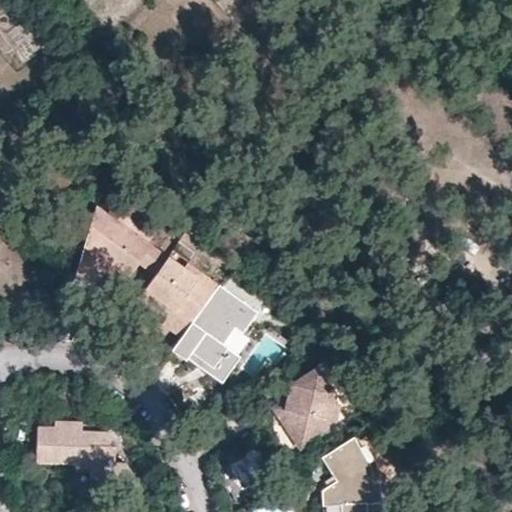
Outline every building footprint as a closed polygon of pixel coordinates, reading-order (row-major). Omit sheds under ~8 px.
[(128,278),(138,263),(154,275),(167,257),(96,212),(75,275),(89,286),(106,263),(128,278)] [(211,295),(193,284),(200,274),(186,264),(183,268),(167,257),(154,275),(145,288),(172,309),(167,316),(162,323),(181,337),(211,295)] [(228,347),(223,344),(235,328),(242,333),(257,311),(218,284),(217,285),(211,295),(181,337),(168,355),(182,366),(188,358),(192,353),(226,377),(237,361),(224,352),(228,347)] [(228,347),(224,352),(237,361),(241,356),(228,347)] [(192,353),(188,358),(222,382),(226,377),(192,353)] [(330,391),(316,369),(284,388),(283,407),(283,412),(290,413),(290,416),(330,391)] [(296,444),(318,431),(320,417),(334,418),(336,402),(331,402),(332,394),(330,391),(290,416),(288,430),(296,444)] [(98,444),(98,431),(82,430),(82,421),(54,420),(54,427),(36,427),(36,461),(75,462),(75,466),(91,466),(91,484),(140,485),(125,461),(114,460),(115,445),(98,444)] [(321,456),(335,480),(321,490),(322,505),(340,504),(340,511),(366,511),(366,503),(373,502),(372,482),(370,466),(369,462),(374,460),(365,445),(359,448),(352,435),(321,456)]
